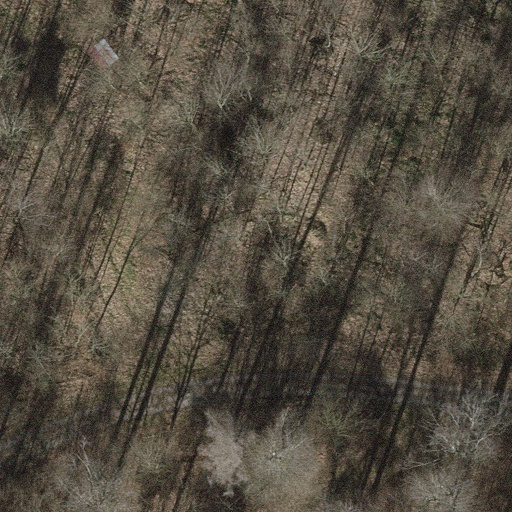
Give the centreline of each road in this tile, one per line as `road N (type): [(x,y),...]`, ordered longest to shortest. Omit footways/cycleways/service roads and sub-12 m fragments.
road 1 (track): [(0,461),(165,397),(292,385),(511,405)]
road 2 (track): [(320,511),(465,398)]
